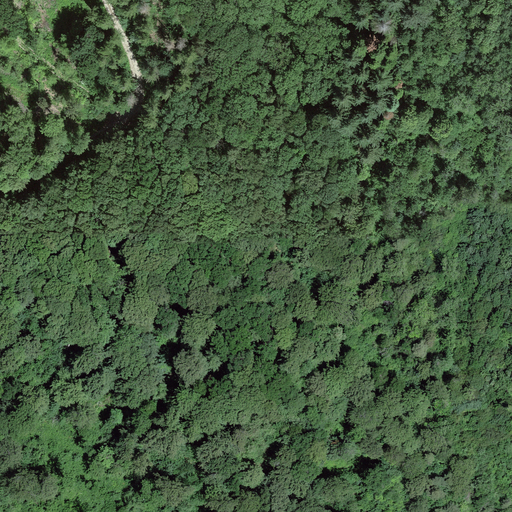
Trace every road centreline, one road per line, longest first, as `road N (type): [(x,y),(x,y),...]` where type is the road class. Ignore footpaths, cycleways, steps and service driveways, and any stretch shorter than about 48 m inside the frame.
road 1 (track): [(87,134),(171,232),(305,351),(369,383),(429,399),(511,391)]
road 2 (track): [(0,172),(87,134),(87,0)]
